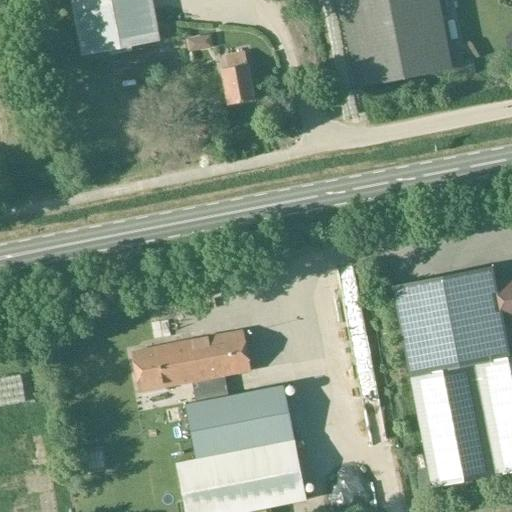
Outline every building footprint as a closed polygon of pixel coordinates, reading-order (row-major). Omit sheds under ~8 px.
[(72,0),(84,56),(156,42),(147,0),(72,0)] [(339,0),(357,86),(452,67),(438,0),(339,0)] [(227,104),(253,99),(247,63),(246,63),(244,51),(225,55),(227,67),(221,68),(227,104)] [(511,356),(508,358),(501,323),(511,320),(511,280),(494,283),(492,273),(491,269),(392,287),(393,291),(409,376),(427,472),(417,474),(422,501),(433,499),(431,489),(511,473),(511,356)] [(190,381),(223,375),(249,370),(241,331),(131,352),(139,391),(190,381)] [(294,441),(283,385),(227,396),(223,375),(190,381),(194,403),(184,405),(194,459),(294,441)] [(294,441),(194,459),(175,463),(184,511),(242,511),(305,500),(294,441)]
